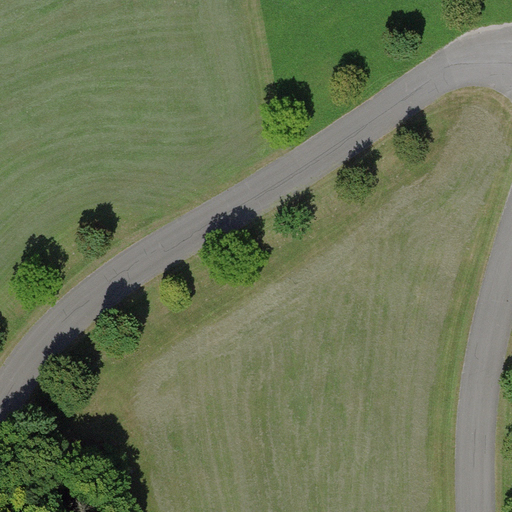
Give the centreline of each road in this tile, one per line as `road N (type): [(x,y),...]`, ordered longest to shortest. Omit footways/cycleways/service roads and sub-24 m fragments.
road 1 (unclassified): [(0,408),(44,343),(101,291),(436,76),(461,63),(511,57)]
road 2 (unclassified): [(478,511),(480,396),(511,251)]
